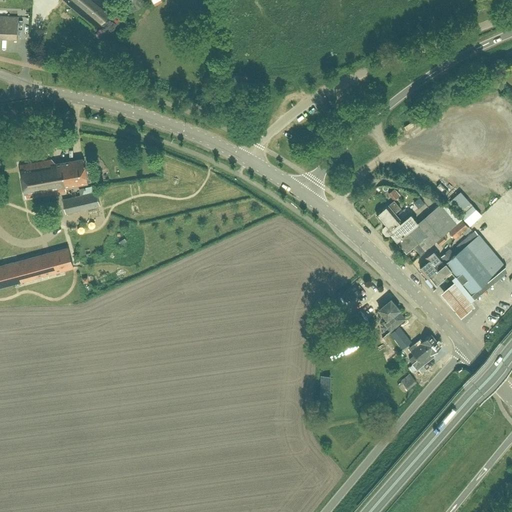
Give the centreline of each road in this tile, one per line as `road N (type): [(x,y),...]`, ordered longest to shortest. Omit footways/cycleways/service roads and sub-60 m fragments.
road 1 (unclassified): [(246,160),(276,127),(339,83),(511,14)]
road 2 (trunk): [(511,33),(409,89),(300,193)]
road 3 (secondary): [(467,348),(373,251),(300,193)]
road 4 (secondary): [(246,160),(135,113),(34,91)]
road 5 (trunk): [(369,511),(511,348)]
road 6 (trunk): [(467,348),(325,511)]
